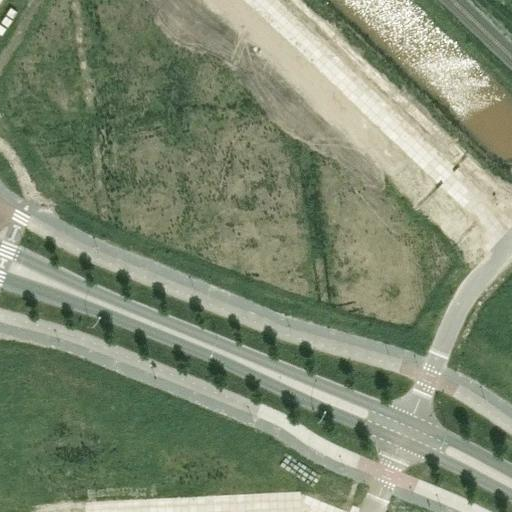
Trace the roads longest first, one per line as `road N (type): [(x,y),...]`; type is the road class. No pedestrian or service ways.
road 1 (secondary): [(408,420),(0,249)]
road 2 (secondary): [(0,275),(400,438)]
road 3 (residential): [(325,511),(301,502),(101,511)]
road 4 (unclassified): [(408,420),(469,285),(511,242)]
road 5 (secondary): [(400,438),(511,492)]
